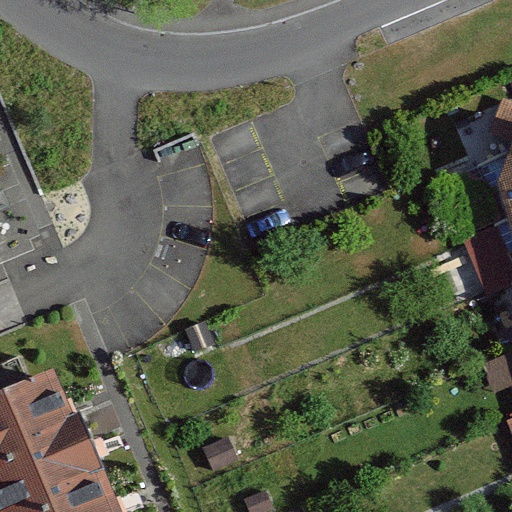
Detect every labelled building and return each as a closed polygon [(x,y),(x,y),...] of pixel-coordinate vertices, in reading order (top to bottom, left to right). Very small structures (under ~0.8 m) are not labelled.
[(511,154),(477,168),(497,224),(498,228),(511,223),(511,154)] [(487,290),(511,282),(492,223),(468,231),(487,290)] [(511,223),(498,228),(511,259),(511,223)] [(0,417),(40,401),(27,369),(0,380),(0,417)] [(0,479),(83,446),(61,393),(40,401),(0,417),(0,479)] [(83,446),(0,479),(0,511),(99,511),(109,508),(116,505),(91,443),(83,446)]
